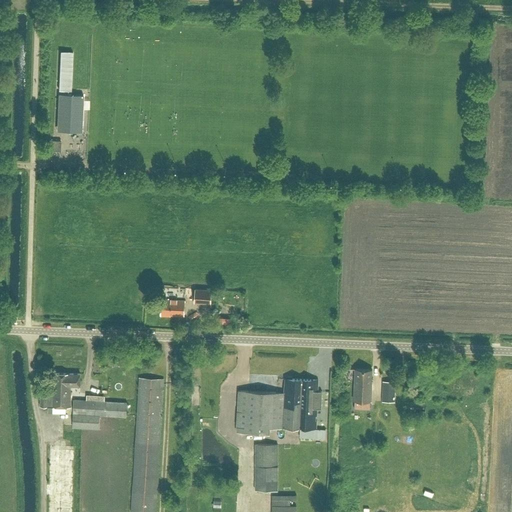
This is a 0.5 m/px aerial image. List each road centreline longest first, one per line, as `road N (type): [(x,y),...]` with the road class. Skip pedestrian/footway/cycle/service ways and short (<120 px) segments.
road 1 (unclassified): [(511,354),(0,328)]
road 2 (track): [(511,9),(277,0)]
